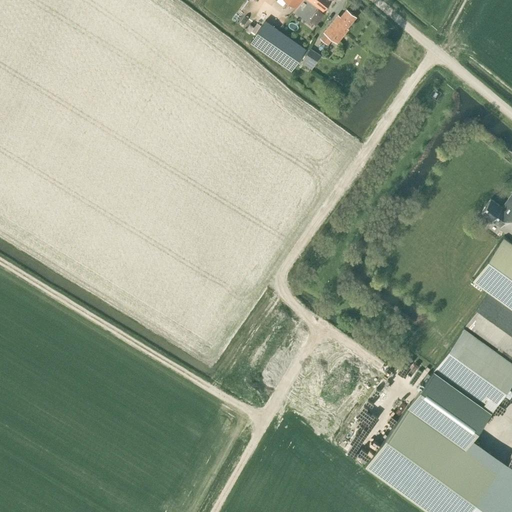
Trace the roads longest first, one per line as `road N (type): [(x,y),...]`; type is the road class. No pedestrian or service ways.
road 1 (track): [(0,259),(264,420)]
road 2 (track): [(212,511),(312,337),(324,332),(400,379)]
road 3 (unclassified): [(511,114),(375,0)]
